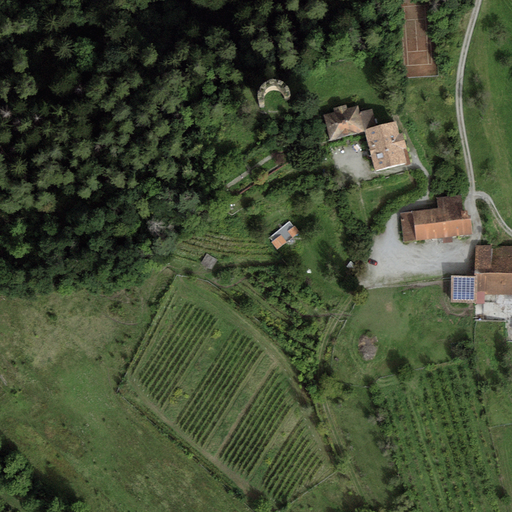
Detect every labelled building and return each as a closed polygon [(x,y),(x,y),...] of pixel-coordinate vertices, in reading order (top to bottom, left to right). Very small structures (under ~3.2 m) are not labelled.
[(256,91),(256,97),(258,103),(263,109),(268,112),(275,113),(281,112),(287,109),(291,104),(293,98),(294,93),(292,87),(289,82),(285,78),(279,76),(273,75),(267,77),(262,80),(259,85),(256,91)] [(334,112),(323,114),(330,140),(364,131),(364,129),(377,126),(373,109),(360,112),(359,106),(348,109),(346,104),(333,108),(334,112)] [(364,129),(364,131),(374,169),(407,162),(403,149),(406,148),(403,133),(400,133),(397,121),(377,126),(364,129)] [(439,208),(400,213),(404,242),(473,234),(470,215),(464,216),(461,195),(437,198),(439,208)] [(290,221),(269,238),(279,250),(300,233),(290,221)] [(511,245),(476,246),(476,276),(476,294),(485,294),(511,294),(511,245)] [(207,253),(201,263),(212,270),(218,260),(207,253)] [(476,276),(451,276),(451,302),(485,303),(485,294),(476,294),(476,276)]
